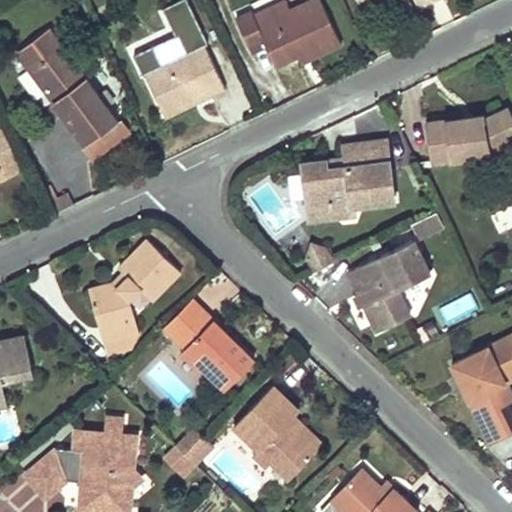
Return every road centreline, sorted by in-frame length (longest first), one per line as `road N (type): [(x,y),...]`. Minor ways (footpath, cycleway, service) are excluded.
road 1 (residential): [(158,184),(498,511)]
road 2 (residential): [(511,13),(158,184)]
road 3 (residential): [(158,184),(0,261)]
